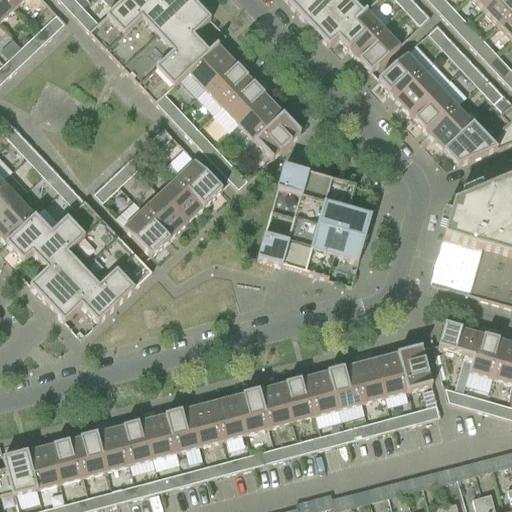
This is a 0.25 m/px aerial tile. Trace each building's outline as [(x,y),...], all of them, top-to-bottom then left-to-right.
[(0,0),(0,26),(15,12),(3,0),(0,0)] [(3,0),(15,12),(27,0),(3,0)] [(70,0),(66,0),(59,6),(72,20),(81,12),(70,0)] [(154,109),(163,100),(188,77),(186,76),(207,57),(192,41),(209,24),(186,0),(162,0),(157,4),(153,0),(129,0),(122,7),(121,6),(96,29),(87,38),(154,109)] [(97,0),(111,15),(121,6),(122,7),(129,0),(97,0)] [(381,0),(279,0),(328,51),(336,43),(335,42),(364,14),(365,15),(381,0)] [(405,0),(396,0),(392,3),(402,14),(411,5),(405,0)] [(421,0),(430,8),(438,1),(438,0),(421,0)] [(438,0),(438,1),(430,8),(440,20),(448,12),(450,11),(439,0),(438,0)] [(482,16),(498,0),(468,0),(468,1),(482,16)] [(496,31),(511,15),(511,0),(498,0),(482,16),(496,31)] [(406,16),(405,17),(418,30),(426,22),(414,8),(406,16)] [(81,12),(72,20),(85,34),(94,25),(81,12)] [(352,60),(381,32),(365,15),(364,14),(335,42),(336,43),(352,60)] [(510,46),(511,43),(511,15),(496,31),(510,46)] [(455,19),(447,27),(458,38),(466,31),(467,29),(457,18),(455,19)] [(54,20),(41,32),(42,33),(49,41),(63,29),(54,20)] [(466,31),(458,38),(468,49),(476,41),(477,40),(467,29),(466,31)] [(435,31),(427,39),(439,52),(440,52),(448,45),(435,31)] [(369,78),(398,50),(381,32),(352,60),(369,78)] [(33,40),(20,52),(28,61),(42,48),(33,40)] [(483,49),(475,57),(486,68),(494,60),(495,59),(485,48),(483,49)] [(215,49),(207,57),(186,76),(188,77),(204,95),(233,67),(215,49)] [(405,58),(376,85),(393,103),(422,75),(431,66),(415,49),(405,58)] [(20,52),(6,65),(14,74),(28,61),(20,52)] [(447,60),(446,60),(459,73),(467,65),(455,52),(447,60)] [(494,60),(486,68),(497,80),(505,72),(506,71),(495,59),(494,60)] [(459,73),(472,87),(480,79),(467,65),(459,73)] [(233,67),(204,95),(220,112),(250,85),(233,67)] [(438,93),(422,75),(393,103),(409,120),(438,93)] [(511,78),(511,79),(503,87),(511,95),(511,78)] [(237,130),(266,102),(250,85),(220,112),(237,130)] [(438,93),(409,120),(425,138),(455,110),(455,111),(465,103),(448,85),(439,93),(438,93)] [(479,94),(492,108),(500,100),(487,86),(479,94)] [(492,108),(500,118),(509,110),(500,100),(492,108)] [(266,102),(237,130),(253,147),(282,120),(266,102)] [(167,103),(158,111),(171,125),(180,116),(167,103)] [(471,128),(442,155),(456,170),(511,146),(511,111),(510,109),(509,110),(500,118),(499,119),(506,127),(487,145),(471,128)] [(442,155),(471,128),(455,111),(455,110),(425,138),(442,155)] [(180,116),(171,125),(184,138),(192,130),(180,116)] [(282,120),(253,147),(270,165),(299,137),(282,120)] [(4,124),(0,128),(0,137),(8,146),(17,138),(4,124)] [(162,134),(148,146),(156,154),(156,155),(170,142),(162,134)] [(17,138),(8,146),(21,160),(30,152),(17,138)] [(199,138),(191,146),(205,160),(213,153),(213,152),(200,138),(199,138)] [(213,153),(205,160),(216,173),(225,165),(213,152),(213,153)] [(141,153),(127,166),(134,174),(135,175),(149,162),(148,162),(141,153)] [(183,154),(165,171),(167,174),(175,182),(203,211),(221,195),(193,165),(183,154)] [(37,159),(28,167),(41,181),(50,173),(37,159)] [(127,166),(113,179),(121,187),(122,188),(135,175),(134,174),(127,166)] [(353,191),(344,188),(282,170),(256,265),(291,275),(327,285),(333,262),(356,268),(370,220),(347,214),(353,191)] [(50,173),(41,181),(54,195),(62,186),(50,173)] [(232,173),(224,181),(237,194),(245,186),(233,173),(232,173)] [(158,199),(185,228),(203,211),(175,182),(158,199)] [(511,183),(452,209),(442,243),(481,254),(511,262),(511,183)] [(0,218),(17,203),(0,185),(0,218)] [(105,187),(92,199),(100,208),(114,195),(113,195),(105,187)] [(70,194),(61,202),(73,215),(82,207),(70,194)] [(158,199),(140,216),(167,245),(185,228),(158,199)] [(33,220),(17,203),(0,218),(0,243),(4,248),(33,220)] [(30,258),(31,258),(46,274),(28,291),(50,314),(62,327),(80,311),(96,328),(150,278),(83,206),(74,215),(50,238),(51,239),(30,258)] [(167,245),(140,216),(122,233),(149,262),(167,245)] [(50,238),(33,220),(4,248),(22,266),(31,258),(30,258),(51,239),(50,238)] [(511,262),(481,254),(469,300),(511,312),(511,262)] [(436,351),(471,361),(478,338),(443,328),(436,351)] [(467,377),(490,383),(501,345),(478,338),(471,361),(469,367),(467,377)] [(490,383),(511,389),(511,347),(501,345),(490,383)] [(420,351),(397,358),(407,396),(430,390),(420,351)] [(397,358),(374,364),(384,402),(407,396),(397,358)] [(374,364),(350,370),(361,409),(384,402),(374,364)] [(452,395),(452,396),(461,398),(467,377),(469,367),(461,365),(452,395)] [(350,370),(327,376),(337,415),(361,409),(350,370)] [(327,376),(304,382),(314,421),(337,415),(327,376)] [(304,382),(281,388),(291,427),(314,421),(304,382)] [(281,388),(258,395),(268,433),(291,427),(281,388)] [(452,396),(443,393),(447,407),(457,410),(458,409),(461,398),(452,396)] [(258,395),(234,401),(245,439),(268,433),(258,395)] [(458,409),(457,410),(476,415),(480,403),(461,398),(458,409)] [(234,401),(211,407),(222,446),(245,439),(234,401)] [(490,406),(486,418),(504,423),(508,411),(490,406)] [(211,407),(188,413),(198,452),(222,446),(211,407)] [(434,410),(417,415),(420,427),(437,422),(434,410)] [(188,413),(165,419),(175,458),(198,452),(188,413)] [(406,418),(388,422),(391,434),(409,430),(406,418)] [(165,419),(142,425),(152,464),(175,458),(165,419)] [(388,422),(370,427),(373,439),(391,434),(388,422)] [(142,425),(118,432),(129,470),(152,464),(142,425)] [(360,430),(342,435),(345,447),(363,442),(360,430)] [(118,432),(95,438),(106,476),(129,470),(118,432)] [(345,447),(342,435),(320,441),(323,454),(345,447)] [(95,438),(72,444),(82,483),(106,476),(95,438)] [(323,454),(320,441),(297,448),(300,460),(323,454)] [(72,444),(49,450),(59,489),(82,483),(72,444)] [(300,460),(297,448),(273,454),(277,466),(300,460)] [(49,450),(26,456),(36,495),(59,489),(49,450)] [(250,460),(253,472),(277,466),(273,454),(250,460)] [(26,456),(2,462),(13,501),(36,495),(26,456)] [(506,458),(488,462),(491,475),(509,470),(506,458)] [(253,472),(250,460),(227,466),(230,478),(253,472)] [(15,511),(13,501),(2,462),(1,463),(4,474),(0,475),(0,511),(15,511)] [(488,462),(471,467),(474,479),(491,475),(488,462)] [(230,478),(227,466),(204,472),(207,485),(230,478)] [(471,467),(453,472),(456,484),(474,479),(471,467)] [(207,485),(204,472),(181,478),(184,491),(207,485)] [(453,472),(435,476),(439,489),(456,484),(453,472)] [(435,476),(418,481),(421,493),(439,489),(435,476)] [(184,491),(181,478),(157,485),(161,497),(184,491)] [(418,481),(400,485),(403,498),(421,493),(418,481)] [(161,497),(157,485),(134,491),(137,503),(161,497)] [(400,485),(383,490),(386,502),(403,498),(400,485)] [(383,490),(365,495),(368,507),(386,502),(383,490)] [(111,497),(114,509),(137,503),(134,491),(111,497)] [(365,495),(347,499),(351,511),(368,507),(365,495)] [(103,511),(114,509),(111,497),(88,503),(90,511),(103,511)] [(329,499),(312,504),(314,511),(330,511),(332,511),(330,504),(329,499)] [(330,504),(332,511),(331,511),(349,511),(351,511),(347,499),(330,504)] [(491,511),(488,499),(480,501),(483,511),(491,511)] [(473,511),(483,511),(480,501),(471,504),(473,511)] [(90,511),(88,503),(65,509),(65,511),(90,511)]
